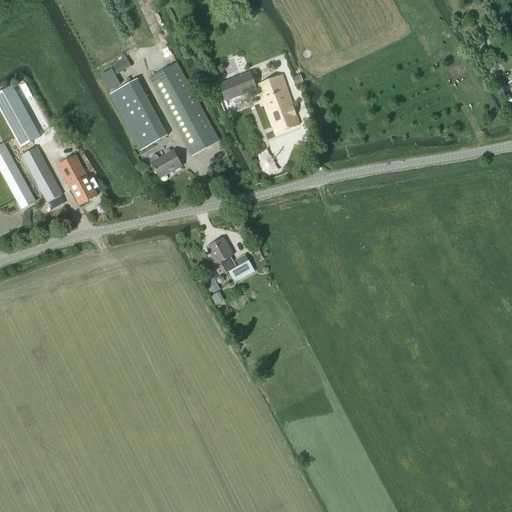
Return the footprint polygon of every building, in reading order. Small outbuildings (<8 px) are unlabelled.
[(115,75),(131,66),(127,57),(110,66),(112,69),(101,75),(109,91),(120,84),(115,75)] [(192,156),(219,141),(177,63),(149,78),(192,156)] [(249,73),(219,85),(225,102),(248,93),(256,90),(249,73)] [(499,94),(508,90),(499,73),(491,77),(499,94)] [(294,85),(302,82),(300,76),(292,79),(294,85)] [(256,90),(248,93),(250,98),(260,94),(276,134),(299,125),(281,77),(257,86),(258,89),(256,90)] [(141,150),(168,136),(137,79),(110,94),(141,150)] [(39,137),(11,87),(11,86),(0,92),(0,109),(21,147),(39,137)] [(0,170),(21,209),(35,201),(3,143),(0,145),(0,170)] [(47,203),(62,195),(36,148),(22,156),(47,203)] [(150,158),(150,160),(152,162),(159,176),(172,169),(173,171),(182,166),(174,150),(159,159),(157,156),(156,156),(150,158)] [(93,179),(89,181),(75,155),(57,164),(79,205),(97,196),(94,189),(98,187),(93,179)] [(233,256),(223,238),(206,248),(216,266),(220,263),(226,274),(229,272),(235,284),(255,272),(245,255),(235,261),(238,266),(237,268),(236,266),(231,257),(233,256)] [(209,272),(203,275),(207,283),(205,284),(211,295),(220,290),(215,280),(217,279),(213,271),(210,273),(209,272)]
